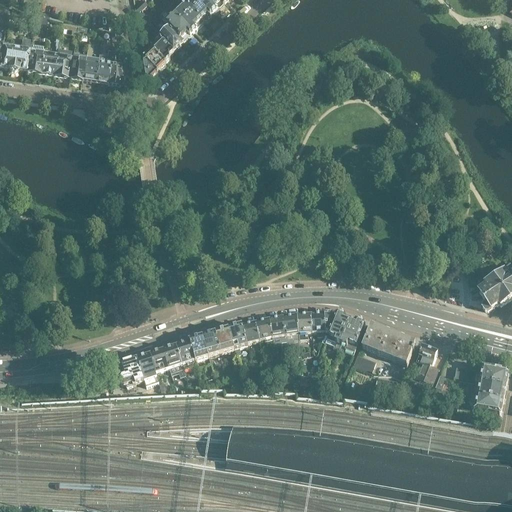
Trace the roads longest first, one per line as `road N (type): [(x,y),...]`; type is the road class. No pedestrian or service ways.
road 1 (primary): [(511,331),(370,297),(308,292),(214,309),(65,359),(0,366)]
road 2 (primary): [(0,373),(67,368),(291,302),(350,304),(463,333)]
road 3 (residential): [(265,0),(159,99),(138,108)]
road 4 (residential): [(138,108),(0,89)]
